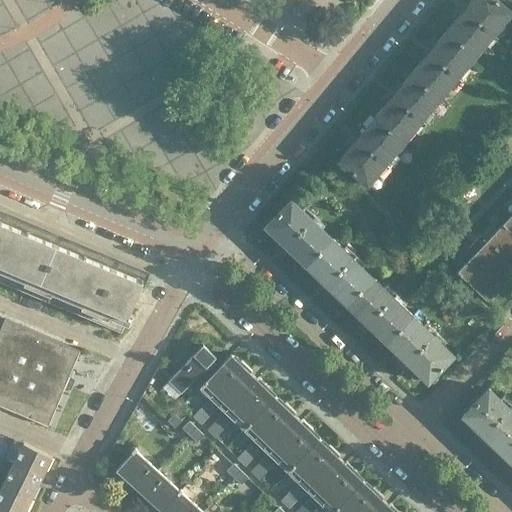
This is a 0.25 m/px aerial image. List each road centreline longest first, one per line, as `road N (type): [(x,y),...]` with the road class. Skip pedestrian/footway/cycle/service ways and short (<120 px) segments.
road 1 (residential): [(415,426),(244,261),(200,247)]
road 2 (residential): [(200,247),(217,288),(389,454)]
road 3 (tertiary): [(340,81),(200,247)]
road 4 (tertiary): [(0,168),(200,247)]
road 5 (residential): [(340,81),(210,0)]
road 6 (residential): [(0,307),(135,361)]
road 7 (residential): [(511,326),(415,426)]
road 8 (residential): [(200,247),(135,361)]
road 9 (residential): [(503,511),(415,426)]
